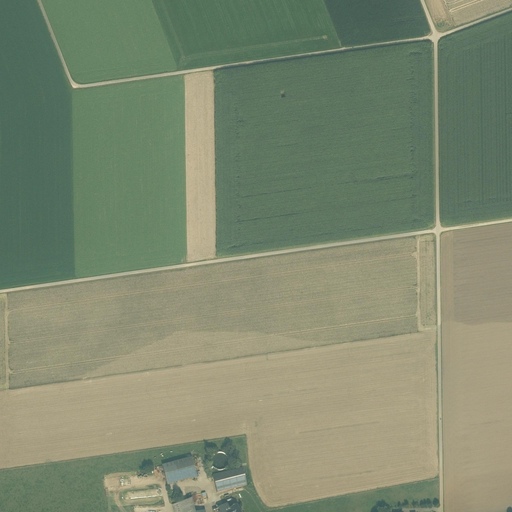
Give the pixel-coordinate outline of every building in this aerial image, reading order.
[(218,471),(222,471),(225,469),(227,467),(229,464),(229,460),(227,457),(225,454),(222,453),(218,453),(215,454),(212,457),(211,460),(211,464),(212,467),(215,469),(218,471)] [(162,466),(167,485),(197,478),(192,458),(162,466)] [(213,476),(217,493),(247,485),(243,468),(213,476)] [(191,499),(180,503),(181,508),(190,506),(191,510),(194,509),(191,499)] [(174,511),(182,511),(181,508),(180,503),(172,505),(174,511)]
